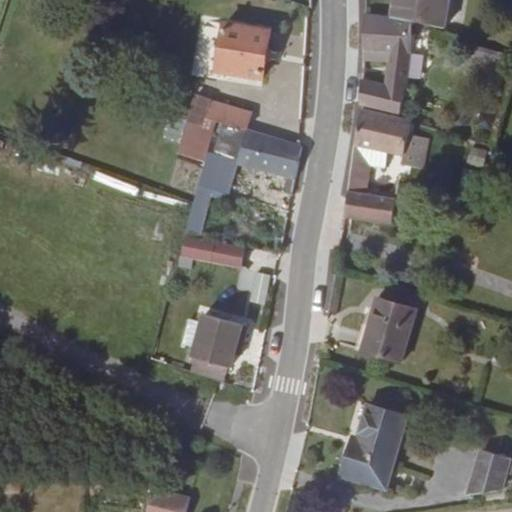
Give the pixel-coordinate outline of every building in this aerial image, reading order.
[(393,0),(391,19),(411,22),(443,27),(448,0),(393,0)] [(405,91),(411,22),(391,19),(365,15),(362,50),(364,50),(363,60),(388,60),(386,87),(361,81),(359,103),(363,104),(400,113),(405,91)] [(217,72),(263,79),(271,32),(224,24),(217,72)] [(183,98),(177,117),(187,121),(214,131),(217,122),(247,130),(252,114),(195,96),(193,102),(183,98)] [(409,135),(412,121),(362,109),(353,151),(352,163),(344,217),(392,224),(396,200),(395,199),(368,195),(368,190),(370,166),(386,167),(387,151),(403,155),(400,164),(423,169),(429,139),(409,135)] [(214,131),(187,121),(179,145),(208,155),(214,131)] [(214,131),(208,155),(199,185),(226,193),(231,176),(228,175),(232,161),(296,178),(303,147),(299,145),(247,130),(217,122),(214,131)] [(396,194),(368,190),(368,195),(395,199),(396,194)] [(241,268),(246,248),(187,235),(183,255),(241,268)] [(240,274),(241,293),(270,292),(269,273),(240,274)] [(362,351),(402,363),(417,310),(377,298),(362,351)] [(211,361),(208,369),(227,374),(229,367),(231,367),(234,354),(238,342),(243,343),(248,327),(203,314),(193,357),(195,357),(211,361)] [(243,343),(238,342),(234,354),(240,356),(243,343)] [(211,361),(195,357),(193,365),(208,369),(211,361)] [(342,476),(386,489),(407,417),(368,406),(359,439),(354,437),(342,476)] [(482,450),(470,495),(501,491),(510,458),(482,450)] [(181,511),(186,495),(150,486),(143,511),(181,511)]
